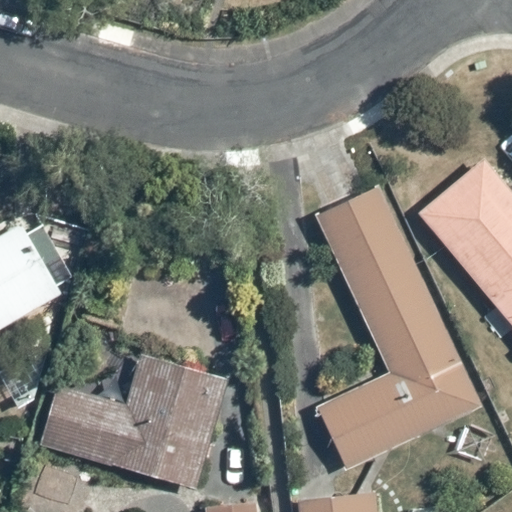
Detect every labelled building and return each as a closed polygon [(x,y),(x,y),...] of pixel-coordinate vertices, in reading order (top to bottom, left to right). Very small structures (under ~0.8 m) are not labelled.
[(511,191),(485,158),(416,214),(511,330),(511,191)] [(313,406),(345,474),(485,411),(378,192),(319,218),(388,373),(313,406)] [(0,333),(62,300),(14,212),(0,219),(0,333)] [(40,446),(187,490),(192,492),(225,382),(136,354),(124,393),(61,374),(40,446)] [(389,511),(389,490),(291,493),(291,511),(302,511),(301,511),(389,511)]
